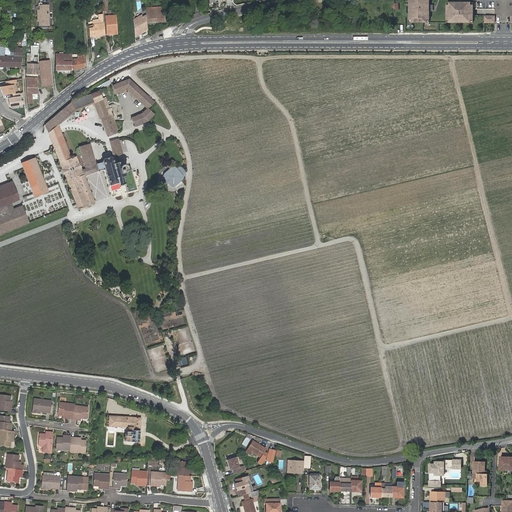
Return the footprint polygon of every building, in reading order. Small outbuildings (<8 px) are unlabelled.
[(411,0),(412,10),(410,10),(410,19),(412,19),(412,22),(422,22),(427,22),(427,19),(430,19),(430,6),(430,2),(429,0),(411,0)] [(469,2),(451,2),(451,5),(447,5),(447,19),(451,19),(451,22),(460,22),(469,22),(469,19),(473,19),(473,16),(473,12),(473,9),(473,5),(469,5),(469,2)] [(49,5),(39,6),(39,10),(36,10),(37,22),(38,22),(38,27),(49,26),(49,5)] [(147,23),(165,22),(163,9),(163,7),(145,8),(146,17),(147,23)] [(165,22),(172,21),(171,8),(163,9),(165,22)] [(104,35),(103,14),(98,15),(98,20),(92,20),(93,26),(89,26),(90,37),(104,35)] [(107,16),(108,35),(117,34),(116,15),(107,16)] [(142,15),(133,20),(134,37),(138,35),(137,34),(140,32),(140,31),(142,30),(148,30),(147,23),(146,17),(143,17),(142,15)] [(10,57),(10,67),(21,67),(21,47),(15,47),(15,57),(10,57)] [(56,70),(72,70),(71,59),(71,54),(56,54),(56,70)] [(72,70),(85,67),(84,54),(77,54),(77,59),(71,59),(72,70)] [(0,67),(10,67),(10,57),(5,57),(5,62),(0,62),(0,67)] [(38,64),(27,64),(27,75),(38,75),(38,64)] [(41,68),(42,86),(52,85),(50,68),(41,68)] [(31,93),(38,93),(37,78),(26,78),(26,93),(27,103),(32,103),(31,93)] [(127,88),(147,108),(153,101),(128,78),(112,85),(116,93),(127,88)] [(16,80),(6,81),(6,86),(0,87),(0,88),(3,96),(13,94),(13,98),(9,99),(10,107),(21,105),(19,93),(15,94),(13,84),(17,84),(16,80)] [(70,102),(44,124),(47,133),(58,125),(76,110),(93,103),(99,119),(100,119),(108,137),(117,133),(116,129),(118,129),(110,108),(106,97),(102,98),(99,90),(70,102)] [(154,114),(147,108),(143,113),(132,117),(135,126),(149,120),(154,114)] [(58,125),(47,133),(52,142),(63,138),(58,125)] [(63,138),(52,142),(79,209),(94,203),(85,176),(99,171),(96,164),(90,144),(79,147),(85,168),(82,169),(78,160),(76,161),(75,158),(72,159),(63,138)] [(110,141),(113,154),(115,155),(122,154),(118,139),(110,141)] [(103,162),(113,197),(138,190),(138,186),(140,186),(139,182),(139,181),(140,181),(140,178),(139,177),(139,176),(138,176),(137,175),(137,176),(136,171),(134,172),(133,169),(129,170),(129,169),(128,166),(127,166),(126,165),(125,165),(123,165),(121,166),(121,167),(119,162),(114,164),(113,159),(110,157),(104,159),(103,162)] [(35,159),(22,164),(35,196),(48,192),(46,188),(35,159)] [(96,164),(99,171),(105,169),(103,162),(96,164)] [(166,181),(165,182),(167,185),(168,183),(170,186),(171,186),(172,187),(173,187),(175,186),(183,180),(183,179),(183,177),(183,176),(183,175),(175,167),(174,167),(173,167),(172,167),(164,174),(164,175),(163,176),(164,178),(164,179),(166,181)] [(0,235),(28,224),(22,207),(13,210),(10,203),(19,200),(12,181),(0,186),(0,235)] [(178,358),(180,365),(187,363),(185,356),(178,358)] [(0,394),(0,410),(12,411),(13,403),(10,403),(10,401),(11,396),(0,394)] [(47,403),(48,400),(34,399),(32,413),(40,414),(41,411),(41,410),(46,410),(46,412),(51,412),(52,404),(47,403)] [(75,406),(75,405),(59,403),(58,414),(63,415),(65,415),(65,418),(73,418),(75,406)] [(73,418),(73,419),(81,420),(81,418),(81,417),(83,417),(82,418),(87,419),(88,407),(75,406),(73,418)] [(0,415),(0,429),(1,429),(12,431),(13,423),(10,423),(9,423),(9,421),(10,421),(11,417),(0,415)] [(141,418),(109,416),(109,426),(127,427),(126,441),(139,442),(141,418)] [(14,439),(15,431),(12,431),(1,429),(0,438),(0,444),(11,446),(12,441),(12,439),(14,439)] [(40,433),(39,445),(44,445),(43,451),(52,452),(54,432),(46,431),(46,434),(46,435),(44,435),(44,434),(40,433)] [(57,449),(70,450),(71,437),(71,436),(64,435),(64,438),(64,439),(62,439),(62,438),(58,437),(57,449)] [(70,450),(70,451),(86,453),(87,441),(82,440),(80,440),(80,438),(71,437),(70,450)] [(252,441),(245,452),(246,452),(250,454),(251,452),(260,457),(265,448),(252,441)] [(269,449),(266,460),(272,462),(275,450),(269,449)] [(10,468),(21,469),(22,461),(20,461),(19,461),(19,459),(20,459),(21,455),(9,453),(7,467),(10,468)] [(511,456),(501,456),(500,468),(511,468),(511,456)] [(245,471),(244,465),(239,467),(236,457),(226,459),(229,470),(232,469),(233,474),(245,471)] [(157,466),(157,458),(148,458),(147,465),(157,466)] [(461,459),(452,459),(452,469),(461,469),(461,459)] [(444,475),(444,461),(434,460),(434,463),(428,463),(428,473),(434,473),(434,475),(444,475)] [(176,461),(175,475),(179,475),(189,476),(190,469),(187,469),(186,468),(186,467),(187,467),(188,462),(176,461)] [(483,474),(483,472),(483,462),(473,462),(472,478),(476,478),(476,480),(480,481),(480,483),(486,483),(486,474),(483,474)] [(297,473),(302,474),(303,467),(303,464),(297,464),(297,463),(293,463),(293,464),(288,464),(287,473),(293,473),(293,474),(297,474),(297,473)] [(23,477),(24,469),(21,469),(10,468),(8,481),(20,483),(20,478),(19,478),(19,476),(20,476),(23,477)] [(147,486),(148,472),(132,471),(131,483),(137,483),(139,484),(139,486),(147,486)] [(57,479),(57,476),(55,476),(55,473),(45,472),(45,475),(43,475),(42,489),(50,490),(50,488),(51,486),(56,487),(56,488),(60,488),(61,480),(57,479)] [(161,484),(166,485),(167,474),(167,473),(152,472),(151,486),(159,487),(159,484),(161,484)] [(110,489),(111,475),(95,473),(94,486),(100,486),(102,486),(102,488),(110,489)] [(127,486),(128,475),(114,474),(113,487),(118,488),(121,488),(121,486),(121,484),(123,484),(123,486),(127,486)] [(191,484),(191,476),(189,476),(179,475),(178,491),(192,492),(193,486),(190,486),(191,484)] [(247,493),(249,493),(252,492),(247,475),(235,479),(238,490),(245,488),(247,493)] [(90,477),(69,476),(68,490),(76,490),(76,488),(79,488),(89,489),(90,477)] [(309,476),(309,489),(319,489),(319,476),(309,476)] [(329,491),(339,491),(339,479),(338,479),(338,476),(336,476),(336,477),(334,477),(334,479),(330,479),(329,491)] [(339,479),(339,491),(350,491),(350,481),(350,479),(339,479)] [(350,481),(350,491),(360,491),(360,481),(350,481)] [(370,497),(380,497),(380,488),(380,487),(380,484),(374,484),(374,488),(370,488),(370,497)] [(380,488),(380,497),(391,497),(391,487),(380,487),(380,488)] [(396,487),(391,487),(391,497),(396,497),(396,496),(402,496),(403,487),(396,487)] [(430,497),(430,502),(442,503),(444,503),(444,492),(432,491),(432,497),(430,497)] [(249,500),(245,501),(242,502),(245,511),(254,511),(251,499),(249,500)] [(511,511),(511,500),(502,500),(502,505),(504,505),(504,511),(511,511)] [(14,502),(6,501),(6,502),(5,511),(19,511),(20,505),(14,504),(14,502)] [(430,502),(430,511),(443,511),(444,503),(442,503),(430,502)] [(266,503),(266,511),(281,511),(281,504),(280,504),(280,503),(266,503)]
